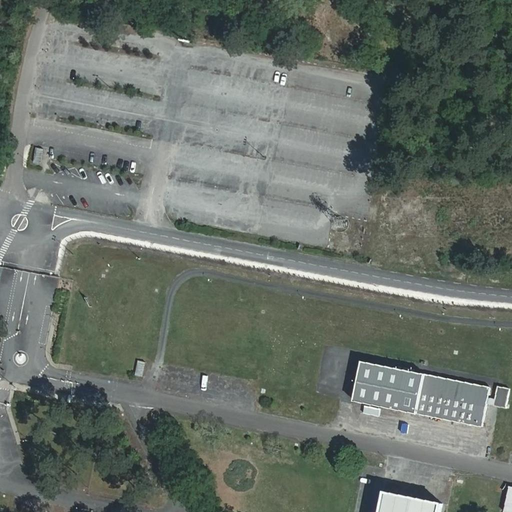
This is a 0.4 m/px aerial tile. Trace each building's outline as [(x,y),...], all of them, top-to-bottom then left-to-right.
[(113,131),(110,138),(137,146),(139,139),(113,131)] [(43,163),(45,147),(36,147),(35,163),(43,163)] [(144,376),(147,361),(139,359),(136,375),(144,376)] [(365,362),(357,401),(484,427),(489,405),(507,408),(510,389),(499,387),(497,397),(490,396),(492,387),(365,362)] [(443,511),(445,504),(387,493),(382,511),(443,511)]
